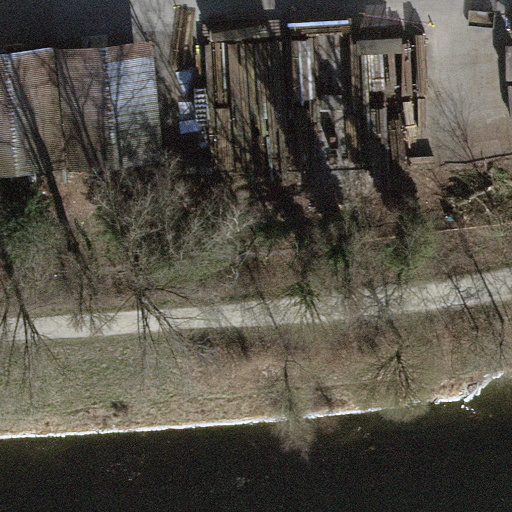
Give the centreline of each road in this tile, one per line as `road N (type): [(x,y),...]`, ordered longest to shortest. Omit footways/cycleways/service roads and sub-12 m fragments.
road 1 (track): [(0,329),(99,331),(511,295)]
road 2 (unknown): [(330,0),(393,10),(511,9)]
